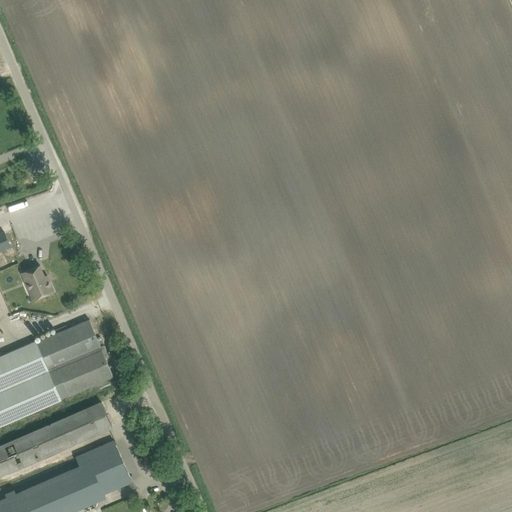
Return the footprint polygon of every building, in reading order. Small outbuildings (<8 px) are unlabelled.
[(4,232),(0,233),(0,250),(10,246),(4,232)] [(47,282),(40,265),(22,273),(25,281),(28,280),(36,299),(45,295),(54,291),(50,281),(47,282)] [(0,425),(62,399),(61,399),(70,395),(114,376),(106,358),(109,356),(104,345),(101,346),(100,344),(103,342),(100,337),(97,338),(90,319),(67,329),(66,325),(55,330),(56,333),(37,342),(36,340),(13,350),(4,354),(0,355),(0,425)] [(99,431),(102,429),(112,425),(102,402),(101,402),(89,407),(89,408),(0,446),(0,473),(99,431)] [(0,511),(70,511),(105,497),(105,498),(106,497),(104,493),(132,481),(114,440),(76,457),(80,466),(17,493),(15,489),(5,494),(7,498),(0,500),(0,511)]
